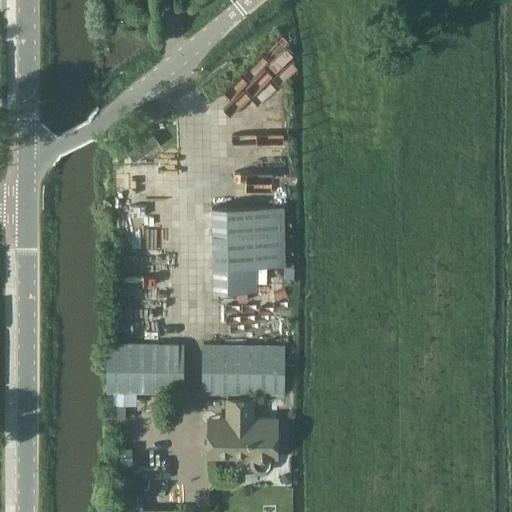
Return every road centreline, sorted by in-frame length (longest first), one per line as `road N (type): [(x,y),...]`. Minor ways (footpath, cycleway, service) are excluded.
road 1 (unknown): [(154,80),(196,176),(190,511)]
road 2 (tertiary): [(25,511),(24,204)]
road 3 (tertiary): [(24,151),(46,151),(104,122),(252,0)]
road 4 (tertiary): [(24,151),(23,0)]
